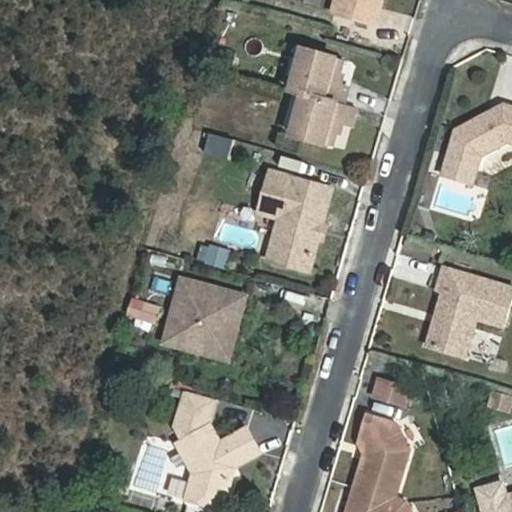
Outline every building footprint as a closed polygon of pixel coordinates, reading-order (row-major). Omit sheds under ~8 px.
[(309,28),(298,69),(309,73),(350,84),(354,68),(343,65),(349,40),(309,28)] [(350,84),(309,73),(298,114),(339,126),(346,102),(357,103),(362,87),(350,84)] [(511,98),(511,95),(498,102),(501,108),(510,103),(511,98)] [(498,102),(465,118),(449,164),(480,174),(490,145),(511,134),(511,98),(510,103),(501,108),(498,102)] [(275,239),(317,251),(325,220),(330,205),(340,169),(278,151),(266,193),(287,199),(275,239)] [(325,220),(331,221),(336,207),(330,205),(325,220)] [(232,313),(236,296),(247,298),(253,275),(190,257),(172,321),(190,325),(192,316),(221,322),(232,313)] [(511,306),(511,278),(449,258),(442,282),(447,283),(429,339),(468,351),(480,312),(508,321),(511,306)] [(157,323),(163,306),(134,296),(129,313),(157,323)] [(236,337),(247,298),(236,296),(232,313),(221,322),(192,316),(190,325),(236,337)] [(223,377),(192,368),(182,404),(189,417),(182,421),(199,451),(193,479),(231,488),(238,456),(236,453),(237,448),(266,432),(252,406),(229,419),(229,421),(224,420),(225,417),(216,402),(223,377)] [(410,381),(380,373),(376,388),(405,398),(410,381)] [(511,392),(492,386),(488,400),(507,407),(511,392)] [(396,418),(369,410),(362,435),(367,444),(347,511),(417,511),(408,495),(397,492),(410,443),(396,418)] [(83,502),(81,511),(101,511),(102,504),(83,502)]
